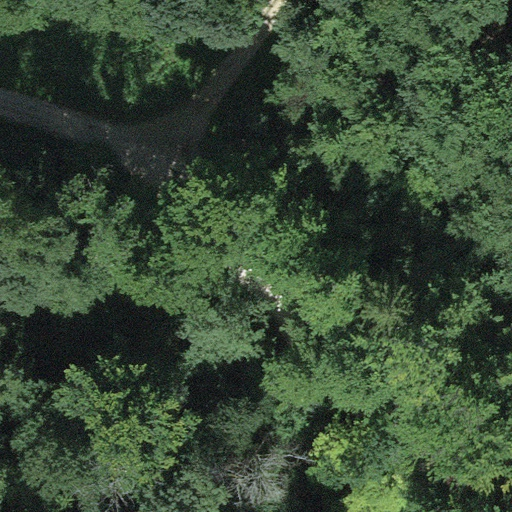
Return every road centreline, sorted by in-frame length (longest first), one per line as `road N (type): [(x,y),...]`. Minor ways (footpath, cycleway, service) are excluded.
road 1 (track): [(0,102),(170,157),(200,185),(342,374),(482,511)]
road 2 (track): [(511,19),(200,185)]
road 3 (track): [(170,157),(280,0)]
